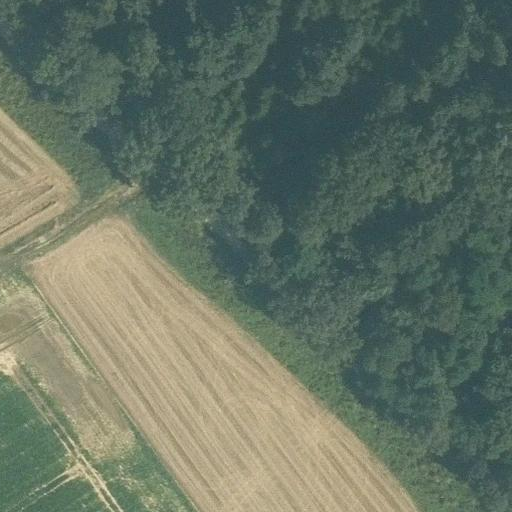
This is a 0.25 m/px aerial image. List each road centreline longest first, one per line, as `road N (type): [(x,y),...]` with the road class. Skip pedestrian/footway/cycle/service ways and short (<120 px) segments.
road 1 (track): [(511,502),(0,19)]
road 2 (track): [(0,262),(165,171)]
